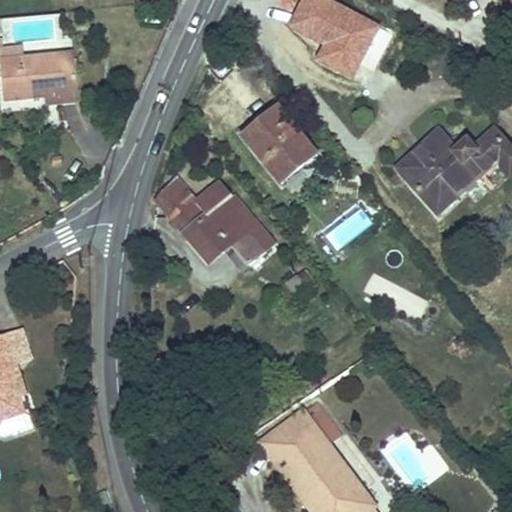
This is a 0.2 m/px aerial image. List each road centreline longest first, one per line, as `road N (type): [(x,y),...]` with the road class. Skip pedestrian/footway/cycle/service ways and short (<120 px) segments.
road 1 (secondary): [(147,511),(114,384),(126,221)]
road 2 (secondary): [(126,221),(164,99),(209,0)]
road 3 (residential): [(126,221),(58,236),(0,266)]
road 4 (unknown): [(401,0),(510,54)]
